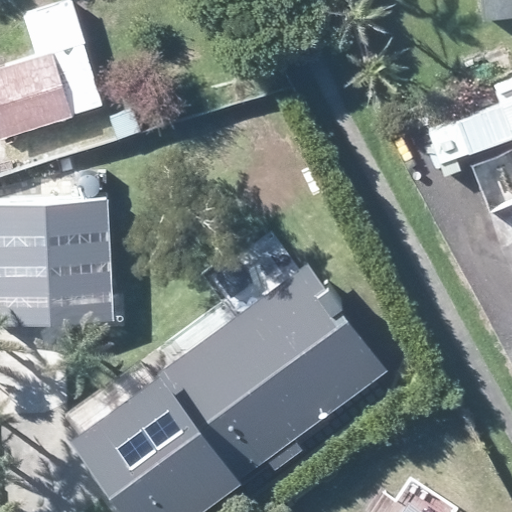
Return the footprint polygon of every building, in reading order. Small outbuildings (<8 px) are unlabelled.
[(511,0),(495,0),(497,9),(511,7),(511,0)] [(0,101),(9,131),(19,164),(119,134),(89,35),(52,46),(18,56),(0,61),(0,101)] [(179,116),(240,99),(230,66),(170,84),(179,116)] [(511,76),(508,78),(511,87),(511,93),(440,121),(451,152),(472,145),(511,128),(511,76)] [(0,186),(0,308),(106,305),(101,182),(0,186)] [(115,511),(164,511),(381,360),(308,256),(58,431),(115,511)] [(456,511),(457,511),(418,487),(402,511),(456,511)]
